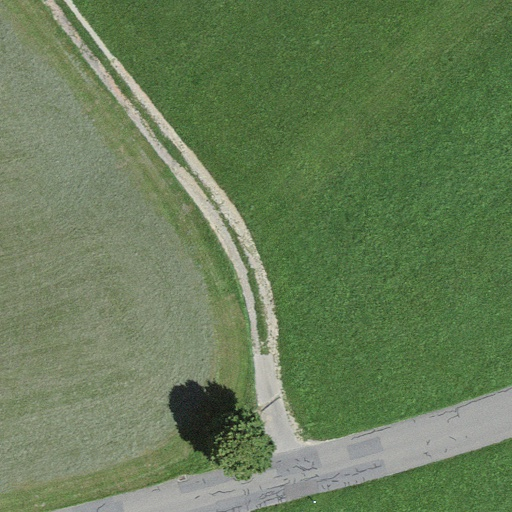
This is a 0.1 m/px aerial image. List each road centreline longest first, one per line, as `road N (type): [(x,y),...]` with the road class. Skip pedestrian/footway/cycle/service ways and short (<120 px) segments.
road 1 (track): [(54,0),(239,258),(275,378),(277,511)]
road 2 (tertiary): [(191,511),(511,416)]
